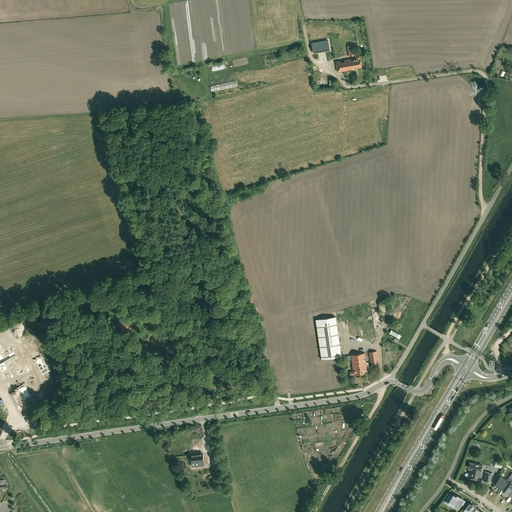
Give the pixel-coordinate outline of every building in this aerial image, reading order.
[(355,56),(355,59),(335,62),(337,72),(355,69),(355,68),(361,67),(360,58),(359,59),(359,56),(355,56)] [(341,356),(336,322),(335,316),(316,319),(321,359),(341,356)] [(401,338),(403,335),(393,329),(391,333),(401,338)] [(378,363),(377,351),(368,353),(370,364),(378,363)] [(365,363),(364,353),(351,355),(354,372),(349,372),(350,375),(367,373),(366,367),(369,367),(368,362),(365,363)] [(41,357),(35,360),(43,373),(48,370),(41,357)] [(17,394),(13,396),(19,407),(24,404),(22,402),(31,397),(25,387),(16,392),(17,394)] [(204,465),(202,452),(190,454),(191,462),(198,461),(199,465),(204,465)] [(482,465),(471,463),(470,463),(468,468),(469,468),(467,477),(479,480),(482,465)] [(490,482),(492,473),(485,472),(483,480),(490,482)] [(500,476),(495,485),(496,485),(496,486),(499,488),(500,487),(505,490),(510,483),(511,480),(508,478),(506,480),(500,476)] [(505,490),(503,492),(506,495),(507,494),(511,497),(511,484),(510,483),(505,490)] [(464,500),(461,497),(459,496),(458,497),(453,494),(450,499),(447,497),(444,502),(449,506),(450,504),(454,506),(458,508),(461,503),(462,504),(464,500)] [(476,511),(478,509),(475,507),(476,506),(472,503),(471,504),(470,503),(469,503),(468,505),(464,510),(466,511),(476,511)]
